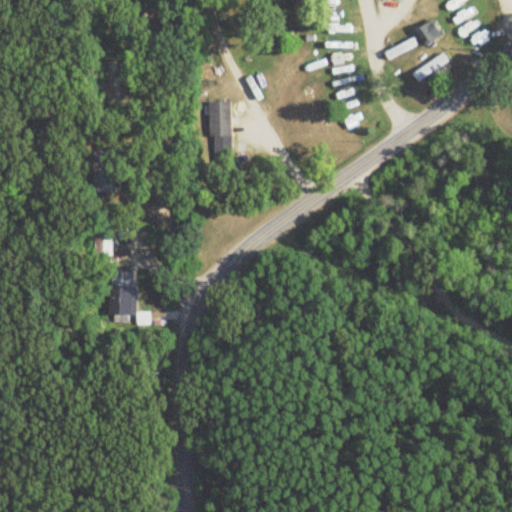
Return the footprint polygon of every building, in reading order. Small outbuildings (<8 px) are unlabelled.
[(294,0),(294,3),(310,11),(315,0),(294,0)] [(422,30),(435,46),(448,35),(435,19),(422,30)] [(363,25),(333,25),(333,34),(363,34),(363,25)] [(420,45),(416,37),(388,52),(392,60),(420,45)] [(416,74),(422,82),(452,60),(446,52),(416,74)] [(109,61),(110,108),(120,108),(119,60),(109,61)] [(233,102),(211,102),(211,163),(233,163),(233,102)] [(376,112),(372,105),(344,119),(348,126),(376,112)] [(96,193),(120,193),(120,150),(96,150),(96,193)] [(115,254),(115,230),(97,230),(97,254),(115,254)] [(138,272),(113,272),(112,322),(137,323),(137,325),(151,325),(151,314),(137,313),(138,272)]
